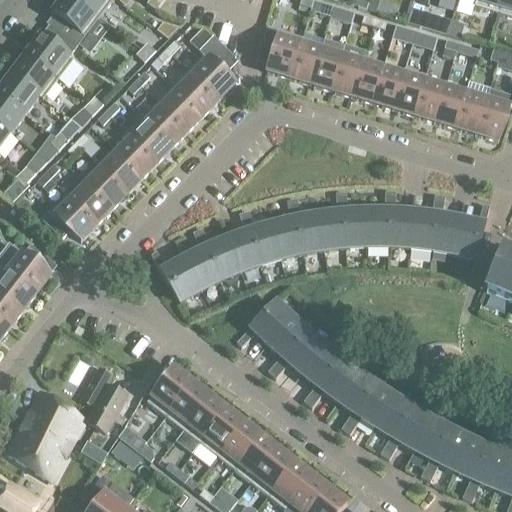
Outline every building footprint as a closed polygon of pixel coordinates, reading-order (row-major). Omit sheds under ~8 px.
[(56,19),(48,30),(51,31),(76,50),(77,51),(78,49),(98,24),(100,21),(72,0),(58,0),(55,5),(59,8),(52,17),(56,19)] [(114,3),(110,0),(72,0),(100,21),(114,3)] [(302,0),(299,8),(311,11),(313,4),(302,0)] [(370,0),(366,13),(366,14),(376,17),(380,3),(370,0)] [(459,0),(475,5),(474,10),(500,18),(504,0),(459,0)] [(511,0),(504,0),(500,18),(511,21),(511,0)] [(161,8),(152,1),(147,7),(156,14),(161,8)] [(333,10),(322,7),(320,14),(331,17),(333,10)] [(345,13),(333,10),(331,17),(342,21),(345,13)] [(412,11),(407,26),(420,30),(421,28),(425,15),(412,11)] [(375,22),(364,19),(362,27),(373,30),(375,22)] [(375,22),(373,30),(384,33),(386,26),(375,22)] [(162,27),(156,34),(168,44),(181,31),(162,27)] [(32,52),(25,60),(57,85),(73,64),(69,61),(77,51),(76,50),(51,31),(43,41),(37,36),(28,49),(32,52)] [(268,32),(264,42),(276,46),(279,35),(268,32)] [(405,32),(403,39),(415,42),(417,35),(405,32)] [(276,46),(267,76),(289,83),(300,49),(302,42),(279,35),(276,46)] [(417,35),(415,42),(426,46),(428,38),(417,35)] [(203,59),(188,74),(219,104),(235,88),(222,76),(236,61),(214,39),(199,55),(203,59)] [(446,44),(444,52),(455,55),(458,47),(446,44)] [(180,51),(174,46),(166,54),(172,60),(180,51)] [(469,51),(458,47),(455,55),(467,59),(469,51)] [(155,55),(147,48),(141,54),(149,61),(155,55)] [(319,55),(300,49),(289,83),(309,89),(319,55)] [(501,55),(494,53),(490,64),(498,66),(501,55)] [(149,61),(141,54),(136,60),(144,67),(149,61)] [(172,60),(166,54),(158,62),(164,68),(172,60)] [(319,55),(309,89),(330,95),(340,61),(319,55)] [(501,55),(498,66),(505,68),(508,57),(501,55)] [(57,85),(25,60),(11,78),(39,100),(43,103),(57,85)] [(340,61),(330,95),(351,102),(361,67),(340,61)] [(382,74),(361,67),(351,102),(372,108),(382,74)] [(404,73),(402,80),(393,114),(414,121),(424,86),(426,80),(404,73)] [(188,74),(173,90),(204,120),(219,104),(188,74)] [(402,80),(382,74),(372,108),(393,114),(402,80)] [(150,82),(145,77),(136,85),(141,90),(150,82)] [(11,78),(0,92),(0,101),(24,120),(39,100),(11,78)] [(136,85),(128,94),(133,99),(141,90),(136,85)] [(445,93),(424,86),(414,121),(435,127),(445,93)] [(173,90),(158,106),(188,136),(204,120),(173,90)] [(445,93),(435,127),(456,133),(466,99),(445,93)] [(486,105),(487,105),(477,139),(498,146),(511,100),(489,94),(486,105)] [(466,99),(456,133),(477,139),(487,105),(486,105),(466,99)] [(0,132),(9,139),(24,120),(0,101),(0,132)] [(103,109),(94,102),(89,108),(97,115),(103,109)] [(156,107),(143,121),(148,126),(173,152),(188,136),(158,106),(156,107)] [(89,108),(83,114),(91,121),(97,115),(89,108)] [(114,108),(105,116),(111,122),(119,113),(114,108)] [(105,116),(97,124),(103,130),(111,122),(105,116)] [(173,152),(148,126),(143,121),(126,138),(131,143),(158,167),(173,152)] [(0,151),(9,139),(0,132),(0,151)] [(69,144),(61,136),(55,142),(63,150),(69,144)] [(95,149),(83,138),(75,146),(81,152),(87,157),(95,149)] [(63,150),(55,142),(49,148),(58,156),(63,150)] [(131,143),(117,158),(142,183),(158,167),(131,143)] [(81,152),(75,146),(67,155),(73,161),(81,152)] [(142,183),(117,158),(101,174),(124,196),(127,199),(142,183)] [(94,166),(79,181),(87,189),(112,214),(127,199),(124,196),(101,174),(94,166)] [(11,168),(6,175),(15,182),(21,176),(11,168)] [(35,179),(27,170),(21,176),(29,184),(35,179)] [(59,175),(53,170),(45,178),(51,183),(59,175)] [(29,184),(21,176),(15,182),(24,190),(29,184)] [(45,178),(37,186),(42,192),(51,183),(45,178)] [(87,189),(79,181),(64,197),(66,199),(71,204),(97,229),(112,214),(87,189)] [(385,197),(385,207),(395,207),(395,197),(389,197),(385,197)] [(346,198),(340,198),(335,199),(336,209),(346,208),(346,198)] [(66,199),(42,224),(62,244),(70,236),(81,246),(97,229),(71,204),(66,199)] [(444,202),(439,201),(434,200),(433,210),(443,212),(444,202)] [(297,204),(291,205),(287,206),(289,216),(299,214),(297,204)] [(395,207),(385,207),(384,217),(389,217),(395,217),(395,207)] [(347,218),(346,208),(336,209),(337,219),(342,218),(347,218)] [(443,212),(433,210),(431,220),(436,221),(441,222),(443,212)] [(483,210),(477,229),(484,231),(489,211),(483,210)] [(299,214),(289,216),(291,226),(295,225),(301,224),(299,214)] [(248,216),(244,218),(239,219),(242,229),(252,226),(248,216)] [(366,217),(347,218),(342,218),(345,253),(368,252),(366,217)] [(384,217),(366,217),(368,252),(388,252),(389,252),(389,217),(384,217)] [(395,217),(389,217),(389,252),(412,254),(414,218),(395,217)] [(319,221),(317,221),(324,256),(345,253),(342,218),(337,219),(319,221)] [(431,220),(414,218),(412,254),(431,256),(436,221),(431,220)] [(317,221),(301,224),(295,225),(302,260),(324,256),(317,221)] [(436,221),(431,256),(455,260),(460,225),(441,222),(436,221)] [(295,225),(291,226),(273,230),(271,231),(281,264),(302,260),(295,225)] [(477,229),(460,225),(455,260),(475,265),(480,243),(481,243),(484,231),(477,229)] [(252,226),(242,229),(245,238),(250,237),(255,235),(252,226)] [(255,235),(250,237),(261,270),(281,264),(271,231),(255,235)] [(202,233),(197,236),(193,238),(197,247),(206,243),(202,233)] [(250,237),(245,238),(227,245),(226,245),(239,278),(260,270),(261,270),(250,237)] [(210,252),(206,243),(197,247),(201,256),(205,254),(210,252)] [(210,252),(205,254),(220,286),(239,278),(226,245),(210,252)] [(34,261),(38,256),(30,249),(26,254),(34,261)] [(205,254),(201,256),(184,264),(184,265),(201,296),(220,286),(205,254)] [(161,277),(167,274),(156,257),(151,260),(161,277)] [(511,307),(511,261),(502,258),(492,282),(486,297),(511,307)] [(21,259),(7,278),(35,300),(49,281),(21,259)] [(184,265),(167,274),(161,277),(168,288),(168,289),(179,308),(201,296),(184,265)] [(35,300),(7,278),(0,286),(0,300),(21,317),(35,300)] [(21,317),(0,300),(0,327),(8,334),(21,317)] [(271,353),(295,327),(292,324),(276,309),(260,325),(259,324),(250,334),(255,338),(271,353)] [(0,327),(0,344),(8,334),(0,327)] [(295,327),(271,353),(282,362),(289,369),(312,341),(295,327)] [(255,338),(250,334),(236,348),(241,353),(255,338)] [(312,341),(289,369),(305,383),(328,355),(312,341)] [(328,355),(305,383),(316,391),(324,397),(345,369),(328,355)] [(289,369),(282,362),(275,370),(283,377),(289,369)] [(363,382),(345,369),(324,397),(342,410),(363,382)] [(283,377),(275,370),(268,378),(276,384),(283,377)] [(111,379),(100,373),(88,395),(99,400),(111,379)] [(164,421),(191,387),(173,373),(147,407),(164,421)] [(363,382),(342,410),(352,417),(361,423),(380,394),(363,382)] [(191,387),(164,421),(182,434),(208,401),(191,387)] [(88,428),(105,437),(113,424),(121,429),(124,422),(116,418),(126,400),(109,391),(88,428)] [(316,391),(309,398),(318,405),(324,397),(316,391)] [(361,423),(375,433),(380,436),(399,406),(380,394),(361,423)] [(41,397),(27,424),(71,452),(85,425),(41,397)] [(318,405),(309,398),(303,406),(311,413),(318,405)] [(225,414),(208,401),(182,434),(199,448),(225,414)] [(417,417),(399,406),(380,436),(390,442),(399,447),(417,417)] [(225,414),(199,448),(216,461),(243,427),(225,414)] [(361,423),(352,417),(347,426),(355,431),(361,423)] [(417,417),(399,447),(414,456),(419,459),(436,428),(417,417)] [(71,452),(27,424),(9,458),(52,487),(71,452)] [(355,431),(347,426),(341,434),(349,440),(355,431)] [(243,427),(216,461),(234,475),(260,441),(243,427)] [(455,438),(436,428),(419,459),(430,464),(439,469),(455,438)] [(475,447),(455,438),(439,469),(454,477),(459,479),(475,447)] [(260,441),(234,475),(251,488),(277,454),(260,441)] [(142,449),(133,442),(128,448),(137,455),(142,449)] [(399,447),(390,442),(385,451),(394,456),(399,447)] [(120,446),(111,456),(122,464),(130,454),(120,446)] [(495,457),(475,447),(459,479),(470,484),(480,488),(495,457)] [(142,449),(137,455),(147,462),(152,456),(142,449)] [(394,456),(385,451),(380,459),(389,465),(394,456)] [(107,458),(100,453),(93,465),(100,469),(107,458)] [(295,468),(277,454),(251,488),(268,502),(295,468)] [(511,464),(495,457),(480,488),(501,498),(511,472),(511,464)] [(430,464),(425,473),(434,478),(439,469),(430,464)] [(197,476),(208,488),(220,476),(209,465),(197,476)] [(179,474),(170,467),(166,472),(175,480),(179,474)] [(312,481),(295,468),(268,502),(281,511),(288,511),(290,509),(312,481)] [(511,472),(501,498),(511,501),(511,472)] [(434,478),(425,473),(420,482),(430,487),(434,478)] [(189,481),(179,474),(175,480),(185,487),(189,481)] [(123,511),(111,503),(118,493),(102,481),(84,505),(94,511),(93,511),(123,511)] [(288,511),(314,511),(328,494),(312,481),(290,509),(288,511)] [(470,484),(466,493),(476,498),(480,488),(470,484)] [(0,510),(3,511),(35,511),(39,507),(10,489),(0,504),(0,510)] [(240,511),(244,511),(253,497),(242,491),(232,507),(240,511)] [(204,493),(200,499),(209,506),(213,501),(213,500),(204,493)] [(476,498),(466,493),(462,503),(472,507),(476,498)] [(328,494),(314,511),(344,511),(347,508),(329,495),(328,494)] [(209,506),(208,507),(215,511),(219,511),(223,508),(213,500),(213,501),(209,506)]
